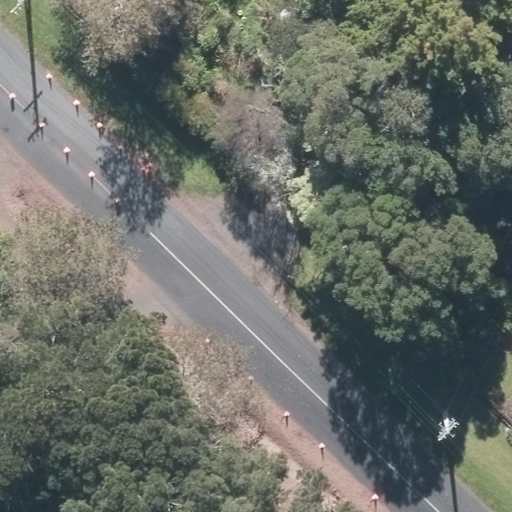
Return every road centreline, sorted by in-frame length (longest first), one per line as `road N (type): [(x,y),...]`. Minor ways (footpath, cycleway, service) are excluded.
road 1 (tertiary): [(0,80),(441,511)]
road 2 (unknown): [(146,224),(70,419),(61,511)]
